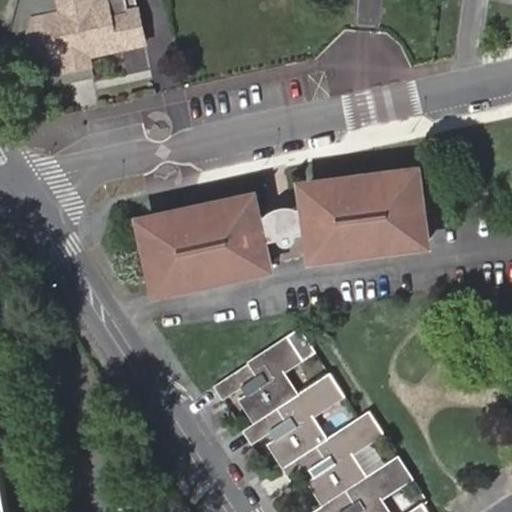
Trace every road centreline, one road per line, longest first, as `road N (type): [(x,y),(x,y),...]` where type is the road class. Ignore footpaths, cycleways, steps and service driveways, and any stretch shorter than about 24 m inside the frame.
road 1 (residential): [(32,182),(511,80)]
road 2 (residential): [(244,511),(32,182)]
road 3 (residential): [(3,188),(219,511)]
